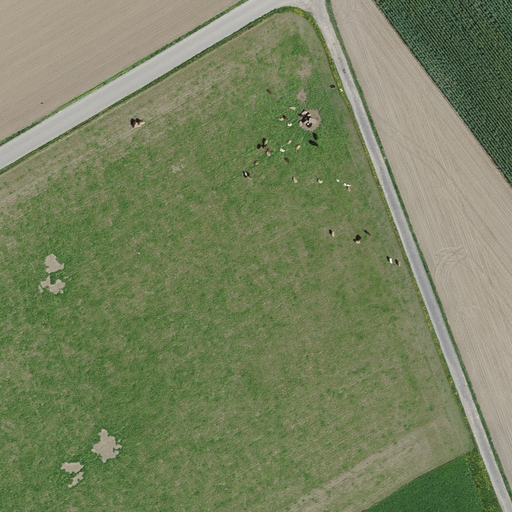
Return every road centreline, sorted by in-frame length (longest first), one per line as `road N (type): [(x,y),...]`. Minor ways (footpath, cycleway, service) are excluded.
road 1 (track): [(503,511),(313,0)]
road 2 (tertiary): [(275,0),(0,161)]
